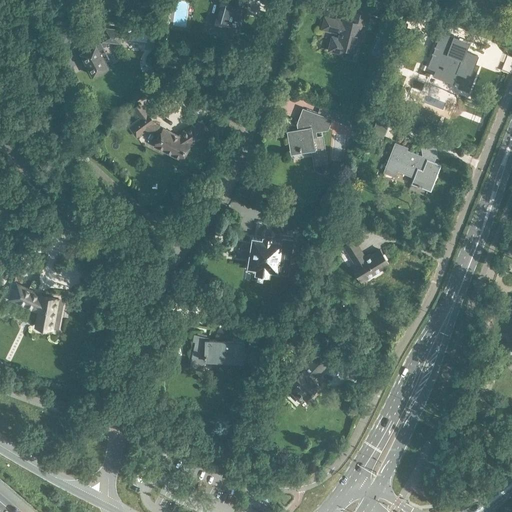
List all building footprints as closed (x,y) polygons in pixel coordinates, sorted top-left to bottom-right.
[(237,33),(246,0),(244,0),(220,0),(219,6),(220,6),(217,15),(217,14),(214,25),(225,28),(224,29),(237,33)] [(343,48),(354,51),(361,24),(364,25),(367,12),(354,9),(351,21),(343,19),(343,21),(324,16),(322,28),(340,33),(338,38),(332,36),(328,50),(342,53),(343,48)] [(389,25),(381,22),(379,26),(387,30),(386,32),(394,36),(398,27),(390,23),(389,25)] [(87,45),(89,48),(80,52),(92,75),(112,65),(102,47),(106,45),(106,41),(119,43),(121,30),(104,28),(103,41),(103,42),(100,43),(98,40),(87,45)] [(469,76),(477,56),(450,45),(452,40),(454,34),(455,34),(456,33),(441,28),(436,40),(437,40),(427,66),(439,71),(437,76),(453,82),(456,72),(469,77),(469,76)] [(165,58),(163,69),(172,70),(174,59),(165,58)] [(427,117),(431,107),(410,100),(407,110),(427,117)] [(326,162),(322,136),(316,137),(314,131),(327,129),(330,119),(303,109),(297,124),(299,125),(300,130),(288,132),(291,149),(299,148),(299,151),(312,149),(315,169),(322,172),(326,162)] [(352,119),(342,115),(342,114),(329,109),(327,116),(333,118),(332,119),(350,125),(352,119)] [(154,123),(147,113),(128,126),(136,136),(148,127),(160,133),(155,145),(181,158),(190,142),(208,130),(206,126),(204,123),(202,120),(178,135),(154,123)] [(360,127),(366,130),(369,122),(363,120),(360,127)] [(377,121),(373,133),(383,136),(387,125),(377,121)] [(388,160),(383,171),(395,176),(397,170),(402,172),(408,175),(414,177),(412,182),(421,186),(430,189),(440,165),(433,162),(434,157),(437,157),(435,143),(421,145),(423,159),(402,151),(403,149),(394,146),(388,160)] [(252,237),(247,267),(255,268),(255,270),(269,272),(269,270),(277,272),(276,273),(287,275),(293,236),(283,234),(281,242),(272,240),(272,238),(263,236),(262,239),(252,237)] [(356,251),(360,248),(354,239),(345,244),(340,248),(344,255),(347,253),(355,265),(352,267),(361,280),(374,272),(373,270),(379,266),(381,268),(388,263),(380,250),(366,258),(363,253),(359,256),(356,251)] [(51,318),(54,318),(57,299),(41,296),(40,297),(37,295),(37,294),(17,284),(10,299),(38,312),(35,326),(49,328),(51,318)] [(290,313),(288,319),(296,322),(298,316),(290,313)] [(277,324),(271,339),(276,341),(282,326),(277,324)] [(218,340),(207,340),(208,337),(205,337),(206,334),(196,332),(194,340),(196,340),(190,366),(201,369),(203,358),(206,358),(206,357),(229,358),(229,360),(243,360),(243,341),(222,340),(222,337),(217,337),(218,340)] [(306,398),(318,385),(312,379),(327,365),(316,354),(301,369),(302,370),(284,388),(292,395),(297,390),(299,392),(299,394),(300,395),(302,394),(306,398)]
